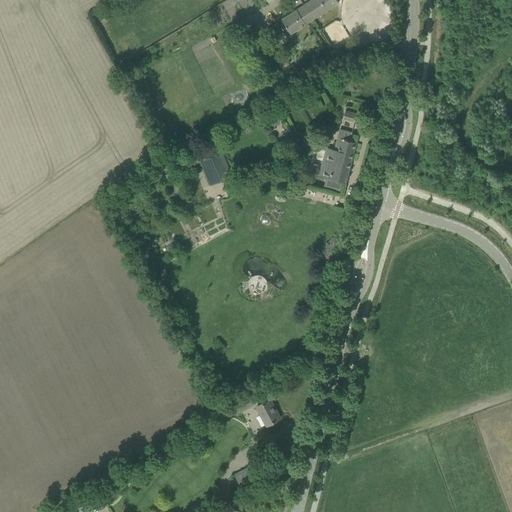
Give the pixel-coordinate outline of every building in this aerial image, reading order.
[(336,0),(310,0),(303,5),(312,19),(338,3),(336,0)] [(312,19),(303,5),(280,19),(290,33),(312,19)] [(321,29),(333,49),(350,39),(338,18),(321,29)] [(273,38),(278,46),(288,39),(283,32),(273,38)] [(342,119),(354,122),(356,113),(345,110),(342,119)] [(319,176),(335,180),(345,183),(356,142),(349,141),(351,133),(340,130),(337,138),(340,139),(337,150),(326,147),(319,176)] [(226,172),(229,172),(222,152),(213,156),(207,141),(194,147),(200,162),(210,187),(229,179),(226,172)] [(183,152),(169,158),(173,166),(187,160),(183,152)] [(165,163),(154,168),(156,174),(167,168),(165,163)] [(178,177),(177,174),(175,171),(165,175),(168,181),(178,177)] [(257,281),(247,288),(255,299),(265,291),(257,281)] [(228,405),(233,417),(255,405),(250,394),(228,405)] [(256,407),(266,426),(280,418),(270,399),(256,407)] [(257,482),(248,467),(242,470),(233,475),(241,491),(248,487),(257,482)]
